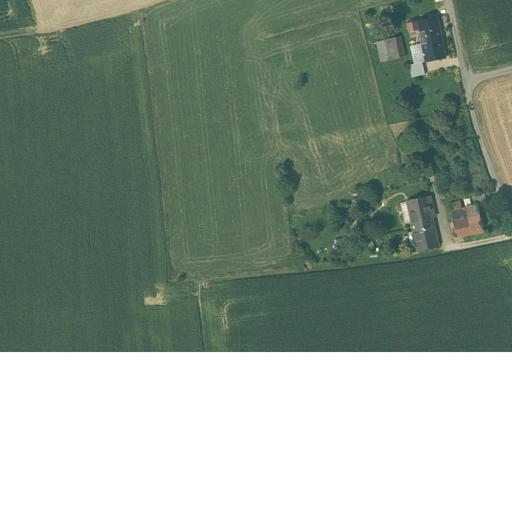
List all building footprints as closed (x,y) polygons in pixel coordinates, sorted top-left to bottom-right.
[(437,17),(417,21),(418,30),(425,62),(446,58),(440,29),(439,29),(437,17)] [(417,21),(407,23),(409,32),(418,30),(417,21)] [(400,37),(390,39),(394,59),(405,57),(400,37)] [(390,39),(377,42),(381,62),(394,59),(390,39)] [(421,62),(409,65),(412,78),(424,75),(425,75),(422,62),(421,62)] [(485,194),(474,196),(476,205),(477,205),(487,203),(485,194)] [(430,196),(407,200),(414,230),(434,227),(431,212),(434,212),(430,196)] [(461,201),(449,203),(451,210),(462,208),(461,201)] [(462,208),(451,210),(457,237),(483,232),(477,205),(476,205),(462,208)] [(434,227),(414,230),(418,250),(438,246),(434,227)]
